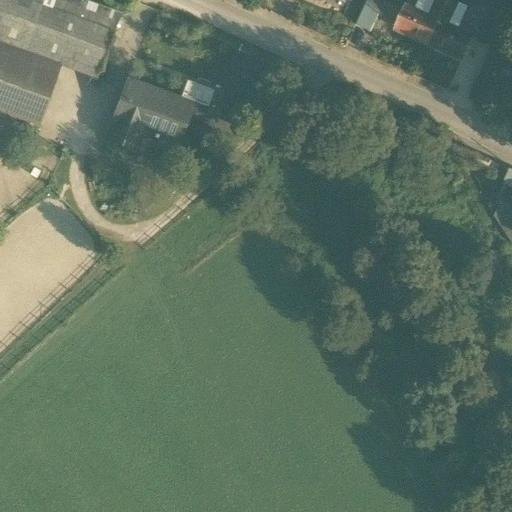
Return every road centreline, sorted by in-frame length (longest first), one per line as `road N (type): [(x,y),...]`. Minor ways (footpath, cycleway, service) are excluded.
road 1 (residential): [(511,143),(182,0)]
road 2 (track): [(136,247),(0,370)]
